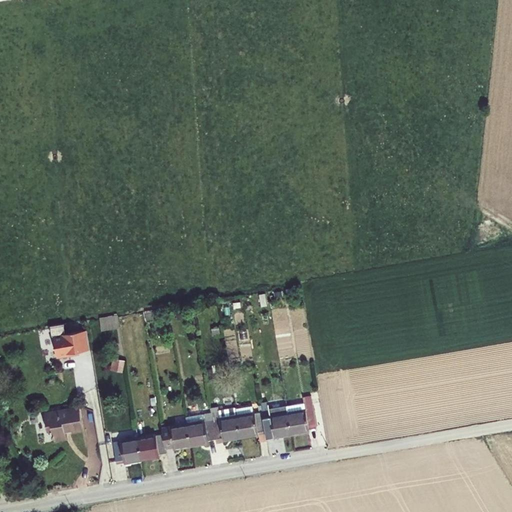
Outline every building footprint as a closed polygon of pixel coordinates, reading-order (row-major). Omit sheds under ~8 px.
[(103,329),(121,326),(119,312),(100,315),(103,329)] [(64,323),(49,326),(51,336),(54,336),(54,338),(56,353),(60,356),(73,354),(74,352),(90,349),(87,329),(68,333),(67,334),(65,333),(64,323)] [(113,357),(112,368),(124,370),(126,358),(113,357)] [(305,401),(288,404),(292,428),(311,425),(310,422),(316,421),(310,386),(303,387),(304,394),(305,401)] [(304,394),(286,397),(288,404),(305,401),(304,394)] [(286,397),(269,400),(270,407),(288,404),(286,397)] [(235,400),(236,408),(240,431),(258,428),(257,424),(265,423),(263,408),(262,403),(252,405),(251,398),(235,400)] [(79,401),(43,405),(46,424),(52,424),(53,433),(63,432),(62,423),(70,422),(71,428),(82,426),(79,401)] [(270,407),(263,408),(265,423),(266,429),(274,428),(275,431),(292,428),(288,404),(270,407)] [(217,405),(210,406),(214,431),(221,430),(222,433),(240,431),(236,408),(218,411),(217,405)] [(202,406),(185,409),(186,416),(203,413),(202,407),(202,406)] [(203,413),(186,416),(189,439),(207,436),(206,432),(214,431),(210,406),(202,407),(203,413)] [(162,420),(163,425),(165,438),(165,439),(172,438),(173,441),(189,439),(186,416),(162,420)] [(136,422),(112,426),(114,433),(137,429),(136,422)] [(265,423),(257,424),(258,428),(259,434),(267,433),(266,429),(265,423)] [(163,425),(137,429),(141,452),(160,449),(159,446),(166,445),(165,439),(165,438),(163,425)] [(137,429),(114,433),(117,453),(124,451),(125,455),(141,452),(137,429)]
